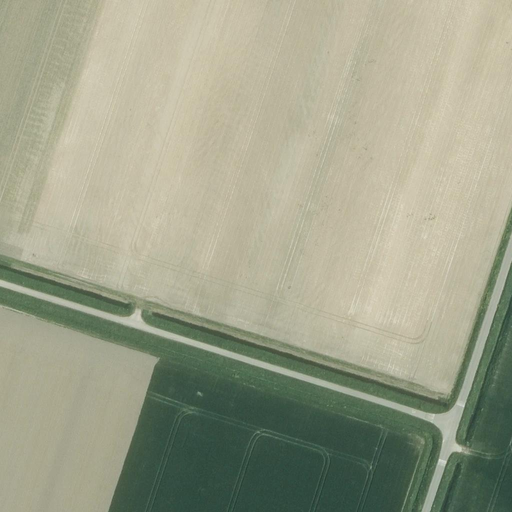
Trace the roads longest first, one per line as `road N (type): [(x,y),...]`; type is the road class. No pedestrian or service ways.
road 1 (unclassified): [(452,424),(0,283)]
road 2 (unclassified): [(452,424),(511,245)]
